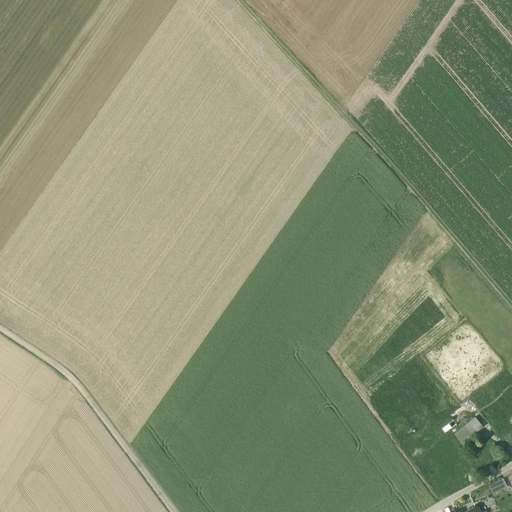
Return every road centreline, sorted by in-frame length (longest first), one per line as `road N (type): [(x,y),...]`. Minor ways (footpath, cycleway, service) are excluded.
road 1 (track): [(236,0),(511,306)]
road 2 (track): [(173,511),(72,375),(0,328)]
